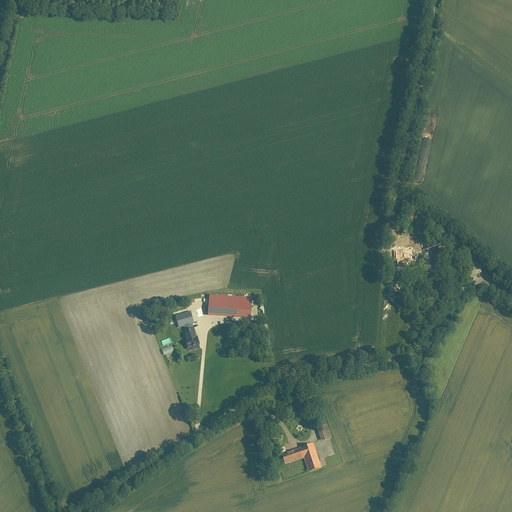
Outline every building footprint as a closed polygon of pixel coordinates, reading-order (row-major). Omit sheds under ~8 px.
[(388,245),(387,262),(421,263),(422,228),(407,227),(407,246),(388,245)] [(431,275),(420,278),(422,287),(433,283),(431,275)] [(254,298),(211,296),(210,316),(252,319),(254,298)] [(196,311),(177,316),(181,328),(185,327),(193,325),(199,323),(196,311)] [(184,331),(189,348),(201,344),(198,334),(197,335),(195,328),(194,328),(186,330),(184,331)] [(164,355),(174,352),(172,345),(162,348),(164,355)] [(307,413),(305,402),(287,405),(289,416),(307,413)] [(327,426),(317,429),(321,443),(330,440),(327,426)] [(315,444),(282,454),(285,465),(305,459),(309,473),(322,469),(315,444)]
